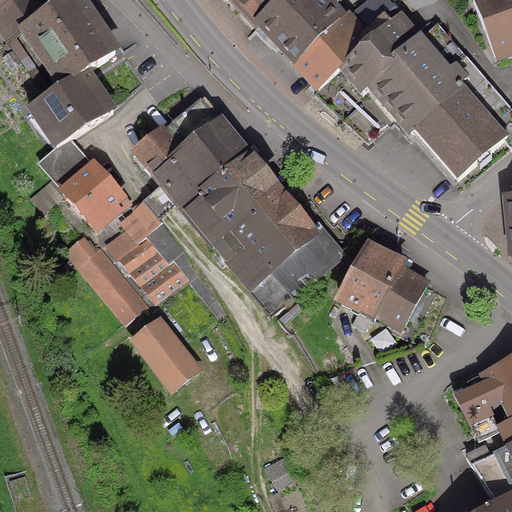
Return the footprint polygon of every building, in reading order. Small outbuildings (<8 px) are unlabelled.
[(42,0),(0,0),(0,32),(7,42),(23,33),(18,25),(47,6),(42,0)] [(55,0),(47,6),(18,25),(23,33),(7,42),(43,93),(72,74),(75,77),(92,66),(122,46),(90,0),(55,0)] [(228,0),(255,30),(260,25),(253,18),(272,0),(228,0)] [(272,0),(253,18),(260,25),(294,62),(348,12),(336,0),(272,0)] [(400,10),(390,0),(367,0),(353,13),(351,10),(348,12),(294,62),(292,64),(315,89),(339,66),(400,10)] [(511,56),(511,0),(469,0),(470,0),(474,0),(498,62),(511,56)] [(420,32),(400,10),(339,66),(361,93),(367,88),(409,135),(415,130),(457,179),(503,140),(511,150),(511,149),(511,109),(438,22),(424,34),(421,31),(420,32)] [(43,93),(26,104),(55,147),(70,137),(118,105),(92,66),(75,77),(72,74),(43,93)] [(250,146),(222,112),(219,114),(205,96),(167,127),(181,145),(148,172),(160,186),(175,205),(180,212),(204,193),(199,187),(250,146)] [(164,123),(131,150),(148,172),(181,145),(167,127),(164,123)] [(55,147),(38,163),(53,180),(59,187),(90,161),(70,137),(55,147)] [(322,233),(250,146),(199,187),(204,193),(180,212),(250,292),(322,233)] [(134,204),(94,158),(90,161),(59,187),(58,188),(66,197),(98,234),(134,204)] [(59,187),(53,180),(30,199),(44,215),(66,197),(58,188),(59,187)] [(503,192),(508,255),(511,255),(511,185),(511,186),(511,190),(503,192)] [(159,219),(175,205),(160,186),(143,201),(159,219)] [(159,219),(143,201),(120,223),(126,231),(106,246),(120,261),(139,246),(138,244),(162,223),(159,219)] [(327,230),(322,233),(250,292),(272,318),(347,256),(327,230)] [(84,236),(64,253),(125,327),(149,307),(101,248),(97,251),(84,236)] [(408,259),(368,237),(333,300),(374,322),(376,319),(402,332),(431,280),(404,265),(408,259)] [(169,267),(147,239),(139,246),(120,261),(156,306),(188,281),(174,263),(169,267)] [(204,370),(161,315),(129,340),(172,395),(204,370)] [(511,356),(479,373),(482,379),(454,393),(479,443),(500,433),(505,444),(511,440),(511,356)] [(511,440),(505,444),(506,445),(494,452),(494,453),(491,455),(474,463),(494,500),(511,490),(511,440)] [(491,455),(486,444),(466,455),(471,465),(474,463),(491,455)] [(511,511),(511,490),(494,500),(475,511),(511,511)]
